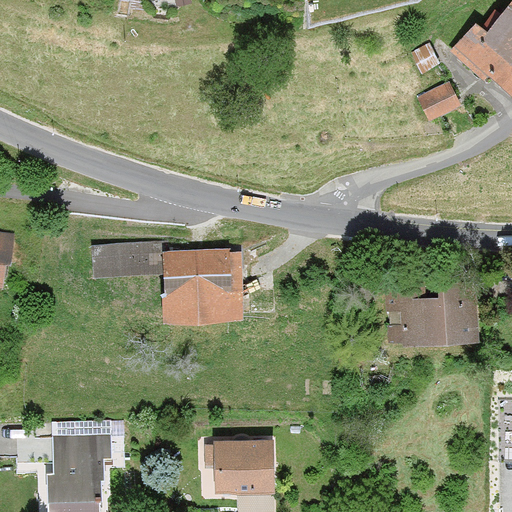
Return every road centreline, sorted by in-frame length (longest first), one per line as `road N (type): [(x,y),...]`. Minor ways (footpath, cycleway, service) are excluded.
road 1 (residential): [(340,222),(374,178),(457,155),(511,118)]
road 2 (tertiary): [(0,123),(186,193)]
road 3 (residential): [(0,190),(150,212),(176,206),(186,193)]
road 4 (tertiary): [(340,222),(511,239)]
road 5 (tertiary): [(186,193),(340,222)]
